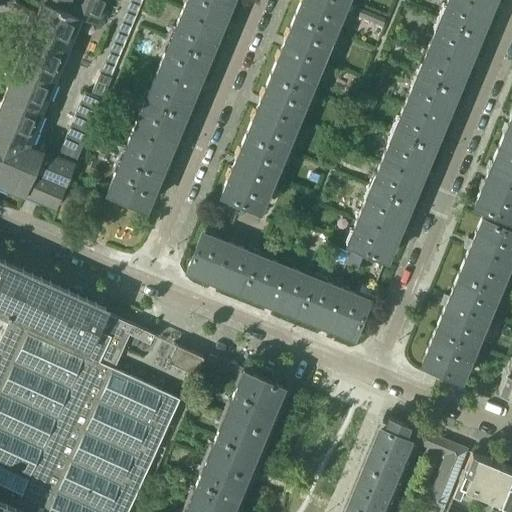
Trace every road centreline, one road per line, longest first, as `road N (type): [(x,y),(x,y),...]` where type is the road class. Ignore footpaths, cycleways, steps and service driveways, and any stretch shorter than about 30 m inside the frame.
road 1 (residential): [(511,20),(375,373)]
road 2 (residential): [(259,0),(146,280)]
road 3 (residential): [(146,280),(375,373)]
road 4 (residential): [(0,220),(146,280)]
road 5 (residential): [(375,373),(511,428)]
